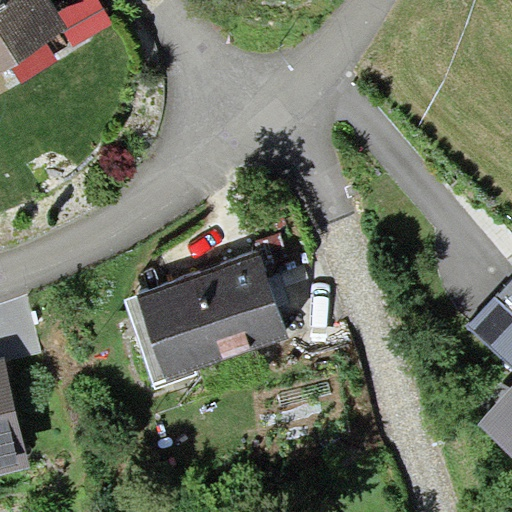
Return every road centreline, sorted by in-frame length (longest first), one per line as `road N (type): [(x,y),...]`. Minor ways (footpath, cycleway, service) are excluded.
road 1 (residential): [(434,511),(304,176),(270,120)]
road 2 (residential): [(0,276),(126,228),(270,120)]
road 3 (residential): [(270,120),(149,0)]
road 4 (residential): [(270,120),(358,27),(371,0)]
